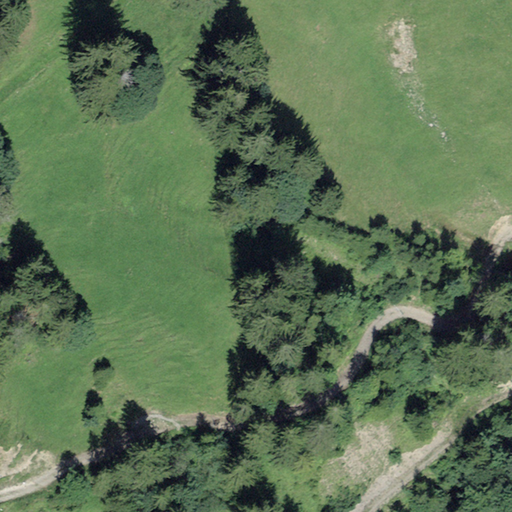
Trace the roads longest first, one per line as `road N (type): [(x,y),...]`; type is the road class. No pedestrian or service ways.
road 1 (track): [(0,495),(182,422),(248,422),(318,402),(388,314),(462,311),(501,236),(511,231)]
road 2 (track): [(123,0),(0,97)]
